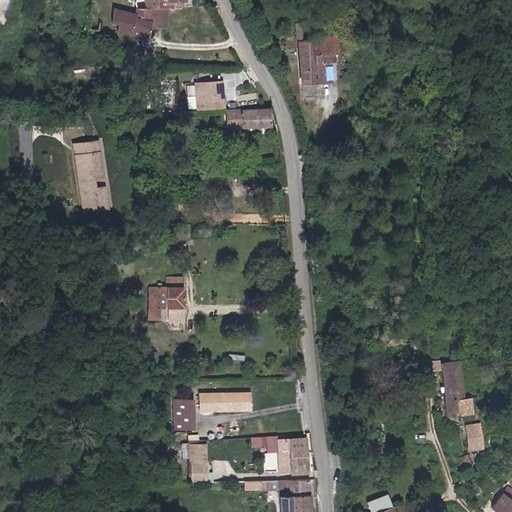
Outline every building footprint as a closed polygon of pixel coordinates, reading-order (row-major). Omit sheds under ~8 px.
[(93,0),(89,29),(103,31),(107,0),(93,0)] [(145,0),(146,7),(169,9),(175,8),(174,0),(186,0),(185,0),(145,0)] [(168,27),(169,9),(146,7),(138,6),(137,12),(116,10),(114,24),(122,25),(121,33),(153,36),(154,25),(168,27)] [(297,23),(301,84),(335,82),(334,63),(339,63),(338,55),(342,55),(341,34),(319,35),(320,40),(305,41),(304,23),(297,23)] [(197,108),(223,107),(224,107),(223,79),(196,80),(197,108)] [(159,102),(174,102),(174,82),(159,81),(159,102)] [(267,107),(228,109),(229,126),(268,124),(267,107)] [(100,170),(96,136),(73,138),(79,195),(102,193),(101,182),(92,183),(91,171),(100,170)] [(260,165),(260,176),(277,176),(277,166),(260,165)] [(167,274),(167,283),(183,284),(184,276),(167,274)] [(188,306),(188,286),(153,286),(153,317),(165,317),(165,306),(188,306)] [(463,358),(441,360),(446,415),(475,414),(474,395),(467,393),(463,358)] [(252,393),(203,393),(203,409),(252,409),(252,393)] [(178,398),(179,427),(197,427),(196,397),(178,398)] [(475,426),(463,428),(465,450),(478,448),(475,426)] [(266,437),(255,437),(255,445),(267,445),(266,437)] [(288,473),(307,472),(306,437),(279,438),(280,471),(288,470),(288,473)] [(468,453),(456,458),(460,468),(472,463),(468,453)] [(194,461),(194,482),(207,482),(207,461),(194,461)] [(309,511),(308,478),(243,481),(244,491),(278,489),(279,511),(309,511)] [(511,511),(511,489),(507,484),(490,505),(498,511),(511,511)] [(371,511),(393,505),(389,491),(367,497),(371,511)]
